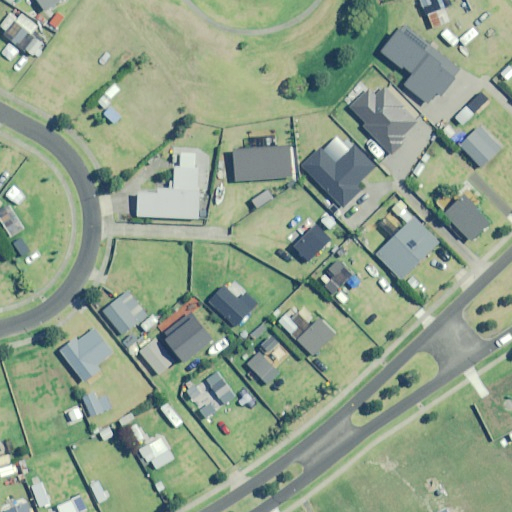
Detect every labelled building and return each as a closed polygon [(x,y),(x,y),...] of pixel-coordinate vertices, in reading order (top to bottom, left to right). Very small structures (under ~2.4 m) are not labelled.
[(431,0),(433,4),(424,7),(428,16),(447,9),(443,0),(431,0)] [(20,15),(17,19),(9,14),(0,26),(0,27),(7,33),(4,36),(35,58),(45,44),(32,35),(37,28),(20,15)] [(445,26),(435,16),(428,23),(437,33),(445,26)] [(478,33),(472,27),(459,40),(465,46),(478,33)] [(446,28),(440,34),(452,46),(458,40),(446,28)] [(111,99),(122,90),(116,83),(105,92),(111,99)] [(122,117),(112,108),(105,114),(115,124),(122,117)] [(507,121),(496,110),(489,117),(499,128),(507,121)] [(502,148),(481,127),(461,146),(482,168),(502,148)] [(336,138),(323,151),(321,149),(303,166),(345,210),(363,192),(358,187),(377,168),(355,145),(349,151),(336,138)] [(196,153),(181,153),(181,167),(176,167),(176,181),(170,181),(170,191),(140,190),(140,217),(199,218),(200,168),(196,168),(196,153)] [(492,223),(466,195),(446,214),(472,242),(492,223)] [(9,205),(0,210),(0,222),(9,238),(23,230),(9,205)] [(337,224),(328,214),(321,220),(330,230),(337,224)] [(388,216),(380,223),(392,237),(400,229),(388,216)] [(440,243),(415,218),(377,255),(402,280),(440,243)] [(333,240),(317,225),(295,248),(311,263),(333,240)] [(364,258),(358,252),(345,264),(351,270),(364,258)] [(349,288),(336,275),(329,282),(342,294),(349,288)] [(259,305),(234,282),(228,288),(226,286),(209,303),(236,329),(259,305)] [(148,316),(128,292),(104,312),(124,335),(148,316)] [(278,321),(299,342),(315,356),(337,333),(321,318),(313,327),(292,307),(278,321)] [(268,330),(262,324),(250,335),(256,341),(268,330)] [(113,354),(95,328),(62,351),(84,383),(101,371),(97,366),(113,354)] [(281,344),(273,335),(262,345),(270,354),(281,344)] [(175,362),(157,338),(141,350),(159,375),(175,362)] [(281,373),(257,349),(245,360),(269,384),(281,373)] [(223,381),(218,373),(207,380),(213,388),(223,381)] [(235,398),(229,390),(219,397),(225,405),(235,398)] [(97,398),(95,394),(83,399),(92,418),(112,408),(106,394),(97,398)] [(182,422),(167,403),(161,408),(176,427),(182,422)] [(217,412),(211,403),(201,410),(206,419),(217,412)] [(145,439),(137,424),(129,429),(136,443),(145,439)] [(115,436),(110,427),(99,433),(104,442),(115,436)] [(174,459),(161,438),(141,451),(147,462),(151,459),(157,469),(174,459)] [(11,463),(5,443),(0,443),(0,461),(1,466),(11,463)] [(107,499),(98,482),(91,485),(100,503),(107,499)] [(81,496),(72,500),(78,511),(87,508),(81,496)]
